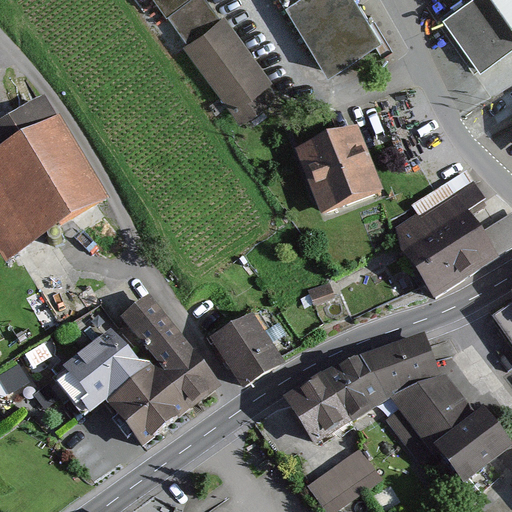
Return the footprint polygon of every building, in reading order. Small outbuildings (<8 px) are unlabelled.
[(263,80),(208,0),(150,0),(223,107),(263,80)] [(369,44),(344,0),(285,0),(277,5),(316,74),(369,44)] [(511,0),(429,0),(467,65),(511,39),(511,0)] [(0,124),(0,256),(3,261),(96,208),(36,104),(0,124)] [(355,135),(302,156),(325,214),(378,193),(355,135)] [(421,213),(473,178),(466,168),(414,202),(421,213)] [(473,190),(398,236),(433,293),(491,258),(464,215),(482,204),(473,190)] [(119,330),(148,367),(186,415),(213,394),(146,309),(119,330)] [(511,309),(497,319),(511,341),(511,309)] [(217,342),(243,383),(278,361),(252,320),(217,342)] [(148,367),(119,330),(54,380),(84,417),(106,400),(148,367)] [(339,372),(321,384),(347,423),(364,412),(386,400),(437,378),(425,343),(361,363),(339,372)] [(144,448),(186,415),(148,367),(106,400),(144,448)] [(463,483),(508,450),(483,417),(476,423),(443,379),(403,408),(406,412),(393,421),(423,461),(438,449),(463,483)] [(321,384),(289,405),(315,446),(348,425),(347,423),(321,384)] [(363,452),(308,489),(323,511),(337,511),(383,481),(363,452)]
